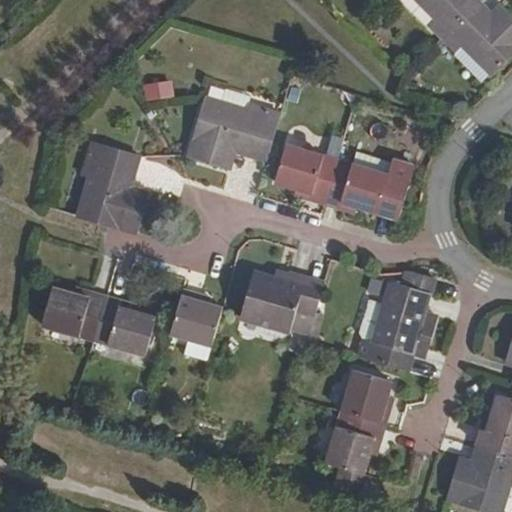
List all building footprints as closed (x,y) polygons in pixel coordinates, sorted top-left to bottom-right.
[(444,37),(481,0),(422,0),(439,17),(432,25),(444,37)] [(497,16),(481,0),(444,37),(456,50),(464,43),(492,73),(511,52),(511,16),(505,9),(497,16)] [(486,79),(492,73),(464,43),(456,50),(486,79)] [(303,81),(290,77),(287,86),(300,90),(303,81)] [(142,84),(144,101),(173,98),(171,81),(142,84)] [(265,163),(279,113),(250,105),(248,111),(208,99),(190,160),(222,170),(227,152),(265,163)] [(87,217),(148,236),(158,203),(140,198),(151,159),(101,144),(93,175),(99,176),(87,217)] [(324,205),(337,163),(286,148),(275,186),(295,192),(294,196),(324,205)] [(397,221),(411,172),(391,167),(388,178),(337,163),(324,205),(355,214),(356,209),(397,221)] [(311,328),(324,280),(288,269),(284,279),(251,269),(238,312),(291,327),(292,322),(311,328)] [(362,338),(356,356),(406,370),(412,349),(423,352),(435,315),(423,312),(431,284),(412,279),(408,292),(387,286),(383,300),(370,341),(362,338)] [(93,336),(105,292),(77,284),(76,290),(53,283),(42,320),(93,336)] [(201,295),(182,289),(170,332),(210,344),(221,306),(200,299),(201,295)] [(137,301),(105,292),(93,336),(146,352),(158,313),(135,308),(137,301)] [(362,338),(370,341),(383,300),(369,296),(358,333),(360,338),(362,338)] [(353,366),(340,410),(383,423),(389,401),(385,400),(392,378),(353,366)] [(488,414),(479,445),(482,446),(511,454),(511,396),(499,393),(493,415),(488,414)] [(383,423),(340,410),(325,462),(345,468),(363,474),(370,451),(375,453),(383,423)] [(511,454),(482,446),(475,470),(463,466),(453,500),(495,511),(501,511),(511,476),(511,454)] [(345,468),(338,486),(359,492),(363,474),(345,468)]
